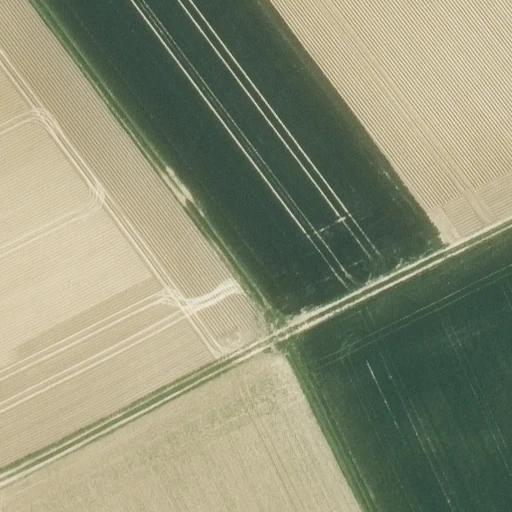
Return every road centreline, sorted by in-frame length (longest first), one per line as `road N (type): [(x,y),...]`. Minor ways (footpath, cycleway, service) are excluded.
road 1 (track): [(369,511),(290,333),(36,0)]
road 2 (track): [(0,477),(511,223)]
